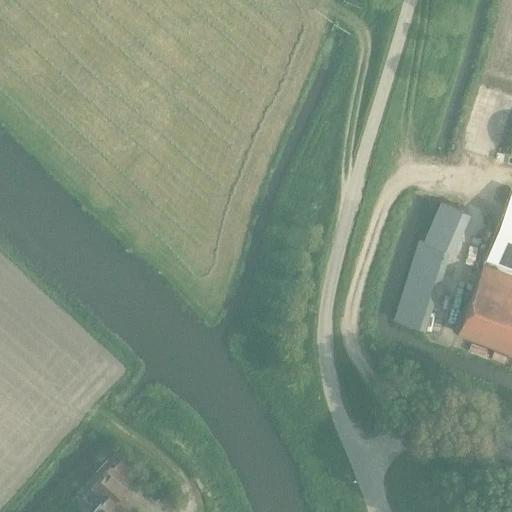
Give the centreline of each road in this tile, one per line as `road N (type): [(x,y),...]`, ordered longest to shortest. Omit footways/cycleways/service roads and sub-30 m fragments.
road 1 (unclassified): [(375,511),(325,375),(327,294),(410,0)]
road 2 (unclassified): [(172,511),(186,497),(179,477),(114,424)]
